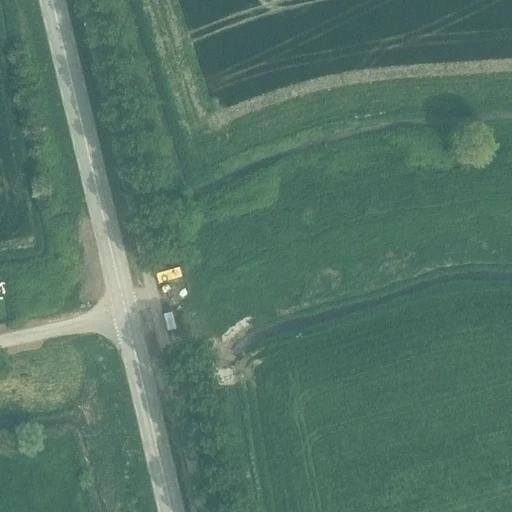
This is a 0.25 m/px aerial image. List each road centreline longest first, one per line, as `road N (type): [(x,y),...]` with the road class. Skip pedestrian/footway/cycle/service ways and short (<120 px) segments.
road 1 (secondary): [(125,315),(51,0)]
road 2 (secondary): [(170,511),(125,315)]
road 3 (unclassified): [(0,344),(125,315)]
